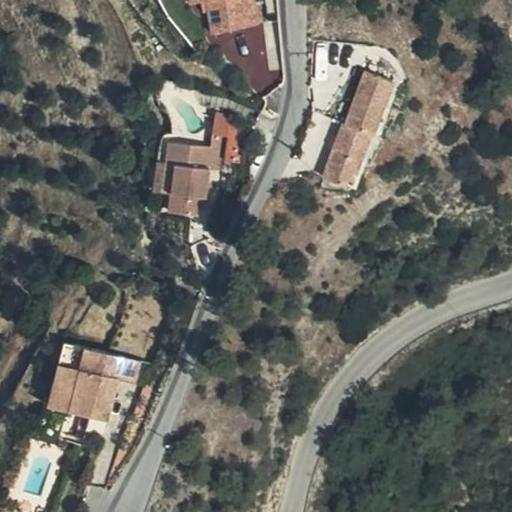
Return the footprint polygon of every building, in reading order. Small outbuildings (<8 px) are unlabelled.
[(207,0),(210,22),(257,17),(254,0),(207,0)] [(367,54),(348,107),(370,114),(379,88),(385,91),(395,64),(367,54)] [(385,91),(379,88),(370,114),(374,116),(376,117),(385,91)] [(346,106),(327,159),(349,167),(358,141),(364,143),(374,116),(370,114),(348,107),(346,106)] [(169,181),(169,201),(198,202),(198,190),(206,191),(206,153),(224,153),(225,119),(207,118),(207,128),(161,128),(160,181),(169,181)] [(364,143),(358,141),(349,167),(355,169),(364,143)] [(132,368),(135,340),(50,330),(45,399),(107,408),(112,365),(132,368)]
